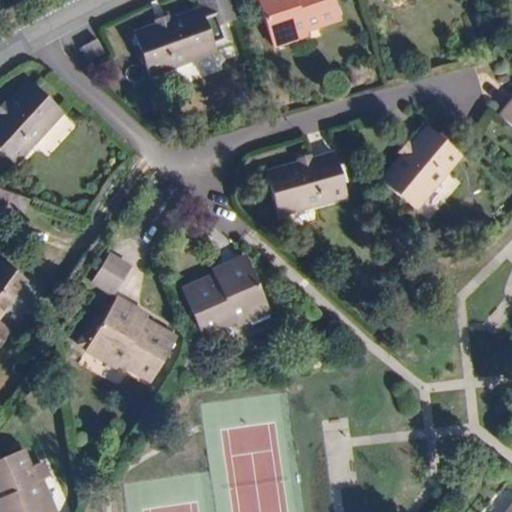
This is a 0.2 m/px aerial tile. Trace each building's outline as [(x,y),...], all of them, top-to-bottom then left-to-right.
[(235,41),(229,24),(241,19),(234,0),(202,0),(206,12),(186,19),(171,24),(142,35),(157,78),(223,54),(220,46),(235,41)] [(344,23),(337,0),(265,0),(280,50),(300,44),(298,37),(310,33),(344,23)] [(186,19),(183,10),(168,16),(171,24),(186,19)] [(312,41),(310,33),(298,37),(300,44),(312,41)] [(108,55),(101,42),(87,48),(93,62),(108,55)] [(0,150),(14,164),(61,114),(30,85),(0,117),(0,150)] [(422,208),(464,155),(431,129),(418,146),(409,157),(389,182),(422,208)] [(409,157),(418,146),(411,141),(403,152),(409,157)] [(317,161),(315,154),(301,158),(303,165),(317,161)] [(351,197),(339,155),(317,161),(303,165),(273,174),(285,215),(351,197)] [(122,286),(137,260),(115,247),(100,273),(122,286)] [(0,286),(12,272),(0,261),(0,286)] [(270,319),(246,263),(223,273),(227,282),(218,286),(216,283),(184,297),(202,340),(235,327),(247,322),(249,328),(270,319)] [(227,282),(223,273),(214,276),(216,283),(218,286),(227,282)] [(151,373),(175,330),(145,313),(142,317),(132,312),(138,301),(118,290),(111,304),(101,298),(86,324),(96,329),(86,346),(105,357),(109,350),(120,356),(151,373)] [(145,313),(148,307),(138,301),(132,312),(142,317),(145,313)] [(249,328),(247,322),(235,327),(237,333),(249,328)] [(86,346),(96,329),(86,324),(77,341),(86,346)] [(117,363),(120,356),(109,350),(105,357),(117,363)] [(50,471),(44,456),(34,460),(27,443),(0,453),(0,499),(1,502),(0,502),(0,511),(46,511),(47,511),(58,507),(50,484),(44,486),(39,475),(45,473),(50,471)] [(50,484),(45,473),(39,475),(44,486),(50,484)]
